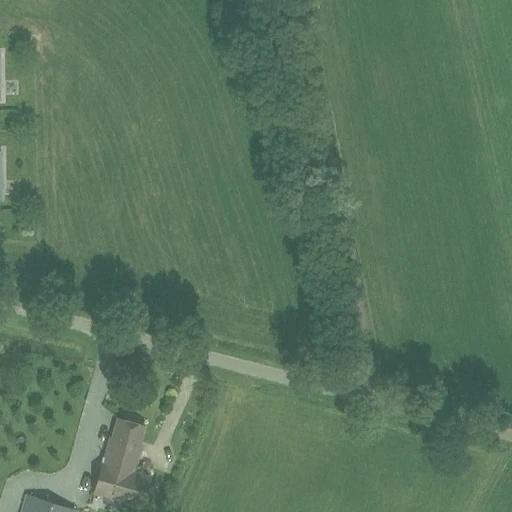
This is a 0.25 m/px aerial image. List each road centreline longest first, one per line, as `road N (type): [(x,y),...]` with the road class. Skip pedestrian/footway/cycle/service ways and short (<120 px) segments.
road 1 (unclassified): [(377,401),(307,0)]
road 2 (unclassified): [(377,401),(0,303)]
road 3 (unknown): [(115,333),(74,466),(58,478),(26,474),(11,483),(2,511)]
road 4 (unclassified): [(511,437),(377,401)]
